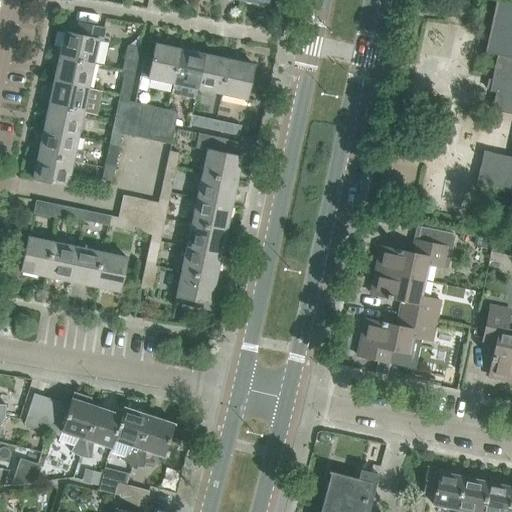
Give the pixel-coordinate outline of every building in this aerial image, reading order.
[(480,168),(476,184),(511,191),(511,0),(498,0),(491,34),(489,45),(487,52),(485,52),(484,53),(497,56),(492,79),(492,80),(499,81),(497,89),(490,88),(490,90),(490,91),(489,91),(489,92),(496,93),(492,110),(494,111),(511,114),(511,168),(511,174),(480,168)] [(59,57),(93,64),(98,40),(102,41),(104,28),(79,22),(76,34),(64,32),(59,57)] [(180,49),(155,44),(151,62),(144,61),(143,60),(140,76),(173,83),(180,49)] [(125,71),(135,73),(140,48),(127,45),(122,70),(125,71)] [(180,49),(173,83),(170,93),(195,99),(197,89),(204,54),(180,49)] [(197,89),(221,94),(228,60),(204,54),(197,89)] [(54,81),(88,88),(93,64),(59,57),(54,81)] [(253,65),(228,60),(221,94),(246,99),(253,65)] [(135,73),(125,71),(119,99),(128,102),(135,73)] [(49,105),(83,112),(88,88),(54,81),(49,105)] [(115,116),(125,118),(128,102),(119,99),(115,116)] [(128,102),(125,118),(122,134),(135,137),(142,104),(128,102)] [(154,107),(142,104),(135,137),(147,139),(154,107)] [(49,105),(43,129),(77,137),(83,112),(49,105)] [(147,139),(159,142),(166,110),(154,107),(147,139)] [(159,142),(171,144),(178,112),(166,110),(159,142)] [(208,119),(192,115),(189,126),(206,130),(208,119)] [(112,132),(122,134),(125,118),(115,116),(112,132)] [(225,123),(223,132),(239,136),(241,126),(225,123)] [(43,129),(38,154),(72,161),(77,137),(43,129)] [(101,181),(111,183),(118,151),(108,148),(106,157),(101,155),(98,168),(104,169),(101,181)] [(207,149),(202,174),(236,182),(241,157),(207,149)] [(165,168),(175,170),(179,154),(168,152),(165,168)] [(72,161),(38,154),(33,179),(67,186),(72,161)] [(175,170),(165,168),(162,184),(172,186),(175,170)] [(202,174),(197,199),(231,206),(236,182),(202,174)] [(116,227),(128,230),(135,198),(123,195),(116,227)] [(128,230),(139,232),(146,200),(135,198),(128,230)] [(197,199),(192,223),(226,230),(231,206),(197,199)] [(151,235),(155,219),(158,203),(146,200),(139,232),(151,235)] [(61,206),(35,201),(33,214),(58,219),(61,206)] [(155,219),(164,221),(168,205),(158,203),(155,219)] [(67,217),(83,220),(85,210),(69,207),(67,217)] [(83,220),(99,224),(101,214),(85,210),(83,220)] [(151,235),(161,237),(164,221),(155,219),(151,235)] [(221,254),(226,230),(192,223),(186,247),(221,254)] [(376,270),(423,280),(426,264),(446,269),(454,231),(419,224),(413,253),(381,246),(376,270)] [(21,271),(46,276),(53,242),(28,237),(21,271)] [(46,276),(70,281),(77,247),(53,242),(46,276)] [(70,281),(94,286),(101,252),(77,247),(70,281)] [(221,254),(186,247),(181,272),(215,279),(221,254)] [(148,248),(145,264),(155,266),(158,250),(148,248)] [(94,286),(119,292),(126,257),(101,252),(94,286)] [(155,267),(155,266),(145,264),(139,290),(152,292),(157,267),(155,267)] [(402,301),(400,313),(435,320),(439,300),(420,296),(423,280),(376,270),(371,294),(402,301)] [(215,279),(181,272),(176,296),(210,304),(215,279)] [(488,376),(511,380),(511,331),(507,331),(511,311),(489,306),(482,342),(495,344),(488,376)] [(396,351),(394,360),(417,365),(423,340),(431,341),(435,320),(400,313),(397,325),(366,318),(358,356),(389,363),(392,350),(396,351)] [(46,397),(34,393),(24,424),(36,429),(46,397)] [(70,452),(80,457),(97,407),(89,404),(90,398),(74,393),(72,398),(69,405),(61,431),(62,432),(78,437),(70,452)] [(36,429),(48,432),(58,401),(46,397),(36,429)] [(69,405),(58,401),(48,432),(60,437),(62,432),(61,431),(69,405)] [(122,415),(121,415),(97,407),(80,457),(91,459),(94,442),(111,448),(114,440),(113,440),(122,415)] [(122,461),(132,466),(149,415),(124,407),(121,415),(122,415),(113,440),(114,440),(111,448),(110,452),(124,457),(122,461)] [(149,415),(132,466),(143,467),(146,451),(163,457),(174,424),(149,415)] [(363,511),(371,482),(376,484),(379,475),(372,473),(360,470),(358,479),(329,471),(321,501),(318,511),(363,511)] [(432,504),(458,510),(465,477),(439,472),(432,504)] [(458,510),(468,511),(482,511),(489,482),(465,477),(458,510)] [(508,511),(511,495),(511,487),(489,482),(482,511),(508,511)] [(149,491),(117,483),(114,495),(145,504),(149,491)] [(143,511),(145,504),(114,495),(110,508),(115,509),(116,508),(130,511),(143,511)] [(425,498),(417,496),(414,509),(423,511),(425,498)]
